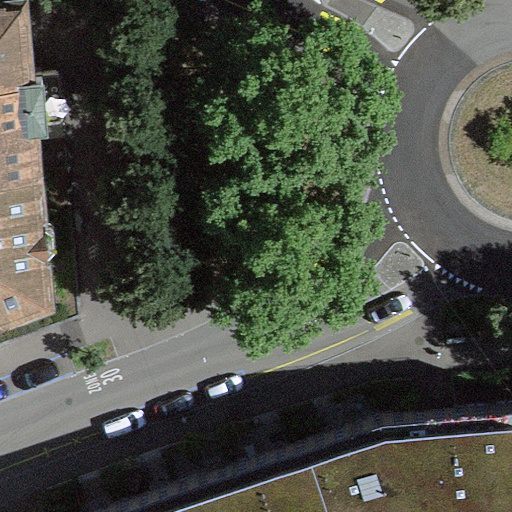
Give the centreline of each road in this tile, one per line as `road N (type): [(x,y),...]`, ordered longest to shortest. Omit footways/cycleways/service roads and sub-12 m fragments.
road 1 (residential): [(0,442),(253,351),(368,295),(443,225)]
road 2 (secondary): [(435,56),(416,86),(405,147),(411,179),(443,225)]
